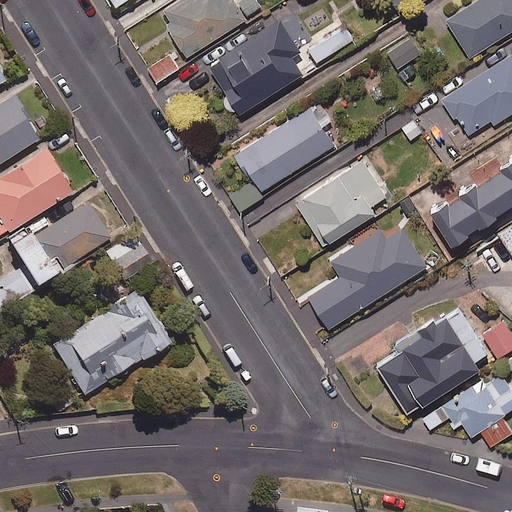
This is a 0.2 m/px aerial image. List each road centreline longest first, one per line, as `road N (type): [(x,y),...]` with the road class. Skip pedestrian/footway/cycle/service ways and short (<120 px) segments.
road 1 (residential): [(45,0),(333,452)]
road 2 (residential): [(213,445),(0,462)]
road 3 (residential): [(511,495),(333,452)]
road 4 (residential): [(333,452),(213,445)]
